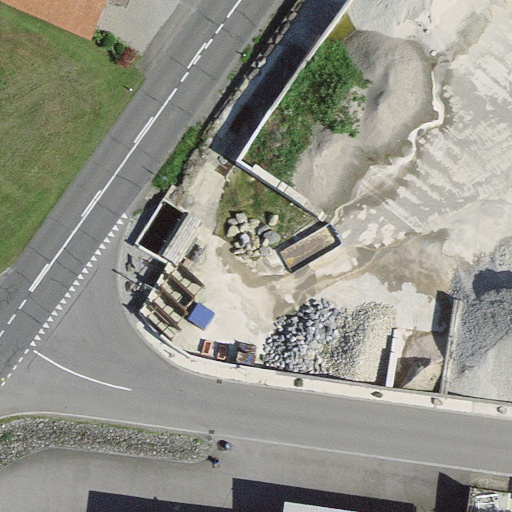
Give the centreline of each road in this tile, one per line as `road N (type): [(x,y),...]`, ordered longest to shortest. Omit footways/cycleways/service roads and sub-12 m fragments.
road 1 (unclassified): [(0,351),(31,349),(85,380),(146,397),(511,447)]
road 2 (secondary): [(0,336),(241,0)]
